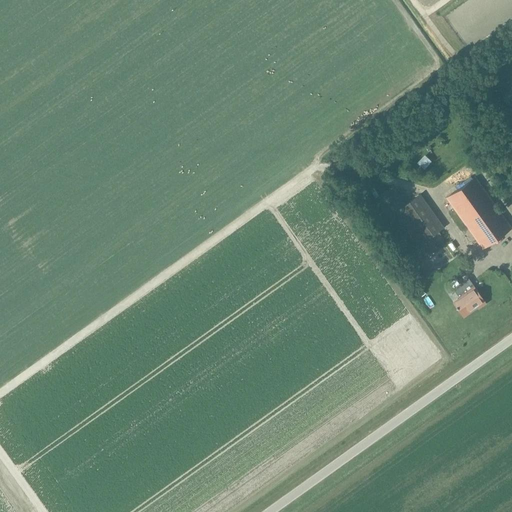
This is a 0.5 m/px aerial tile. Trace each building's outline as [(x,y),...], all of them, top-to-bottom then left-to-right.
[(511,59),(511,60),(487,78),(510,110),(511,108),(511,59)] [(475,177),(454,192),(446,198),(482,249),(511,228),(475,177)] [(393,189),(376,201),(388,218),(405,206),(393,189)] [(405,206),(388,218),(411,250),(442,228),(419,195),(405,206)] [(453,269),(444,277),(448,282),(457,273),(453,269)] [(478,309),(485,303),(468,279),(453,289),(458,297),(458,296),(459,298),(453,302),(463,316),(477,307),(478,309)]
